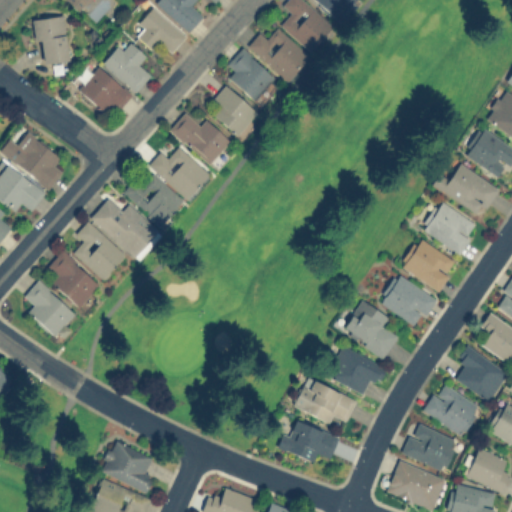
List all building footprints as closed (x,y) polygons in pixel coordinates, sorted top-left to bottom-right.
[(84,0),(66,0),(76,9),(84,0)] [(185,30),(200,14),(190,5),(195,0),(154,0),(153,1),(185,30)] [(277,23),(308,51),(331,25),(304,0),(282,0),(279,4),(288,12),(277,23)] [(314,0),(334,19),(351,0),(314,0)] [(150,49),(158,41),(168,51),(183,35),(152,5),(136,22),(142,28),(135,35),(150,49)] [(60,13),(36,16),(42,62),(66,59),(60,13)] [(264,37),(258,31),(245,43),(283,80),(307,55),(276,25),(264,37)] [(116,44),(100,61),(133,90),(148,73),(138,64),(145,56),(129,41),(122,49),(116,44)] [(272,77),(240,45),(224,61),(232,69),(225,77),(249,100),(272,77)] [(100,110),(107,102),(115,109),(129,93),(96,64),(75,89),(100,110)] [(511,65),(503,80),(511,85),(511,65)] [(210,113),(234,134),(254,111),(223,83),(210,97),(218,104),(210,113)] [(511,94),(500,87),(481,117),(511,136),(511,94)] [(203,117),(197,124),(181,110),(166,128),(209,165),(221,152),(218,149),(228,138),(203,117)] [(499,178),(511,157),(511,145),(477,124),(459,153),(499,178)] [(0,145),(0,153),(46,188),(59,170),(51,164),(58,154),(24,130),(15,143),(7,136),(0,145)] [(206,172),(176,144),(165,155),(158,148),(144,163),(182,198),(206,172)] [(0,201),(12,210),(19,202),(29,209),(42,191),(2,161),(0,163),(0,201)] [(428,183),(477,215),(496,186),(457,161),(445,178),(436,172),(428,183)] [(156,226),(181,200),(151,171),(138,184),(131,178),(119,190),(156,226)] [(87,216),(132,256),(156,230),(126,202),(119,210),(104,196),(87,216)] [(457,253),(476,223),(438,199),(419,229),(457,253)] [(0,235),(8,226),(0,218),(0,214),(3,211),(0,208),(0,235)] [(71,233),(79,240),(70,250),(100,278),(123,253),(85,218),(71,233)] [(454,259),(413,235),(396,266),(437,289),(454,259)] [(54,273),(47,281),(76,305),(96,280),(59,249),(45,265),(54,273)] [(414,326),(433,297),(394,270),(374,299),(414,326)] [(511,317),(511,274),(509,273),(491,305),(511,317)] [(23,310),(50,335),(72,312),(36,278),(21,293),(31,302),(23,310)] [(381,356),(395,333),(381,325),(387,315),(358,297),(338,330),(381,356)] [(477,343),(504,361),(511,349),(511,327),(486,310),(475,327),(484,333),(477,343)] [(384,365),(337,342),(322,374),(359,392),(366,378),(375,382),(384,365)] [(504,367),(462,344),(454,359),(461,362),(452,380),(488,398),(504,367)] [(0,387),(9,377),(0,369),(0,387)] [(328,422),(331,414),(344,420),(354,397),(303,374),(289,404),(328,422)] [(460,434),(478,405),(438,380),(420,408),(460,434)] [(511,407),(498,401),(484,431),(511,443),(511,407)] [(274,445),(311,460),(315,451),(328,457),(336,435),(294,418),(288,433),(280,429),(274,445)] [(442,470),(455,437),(411,419),(398,452),(442,470)] [(150,454),(111,437),(96,471),(144,491),(150,476),(141,473),(150,454)] [(504,458),(475,445),(462,474),(501,491),(509,473),(499,469),(504,458)] [(443,474),(393,458),(382,492),(431,508),(443,474)] [(138,511),(142,511),(148,494),(97,478),(87,511),(128,511),(129,509),(138,511)] [(490,511),(495,492),(449,481),(441,511),(490,511)] [(200,511),(254,511),(259,499),(221,485),(217,496),(205,491),(198,511),(200,511)] [(296,511),(268,501),(263,511),(296,511)]
